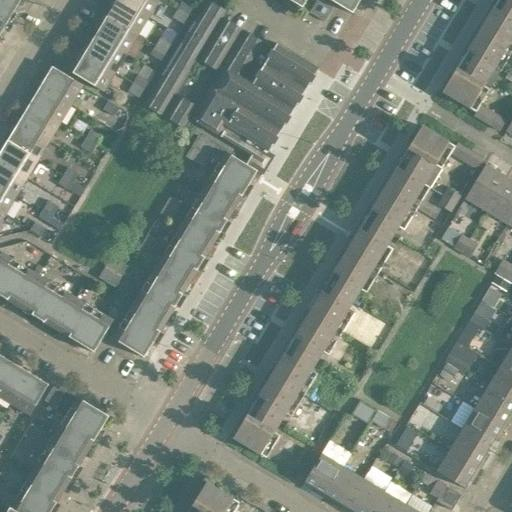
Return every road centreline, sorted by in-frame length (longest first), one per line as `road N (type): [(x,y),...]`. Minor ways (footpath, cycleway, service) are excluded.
road 1 (tertiary): [(166,422),(421,0)]
road 2 (residential): [(166,422),(0,323)]
road 3 (residential): [(314,511),(166,422)]
road 4 (residential): [(0,98),(70,0)]
